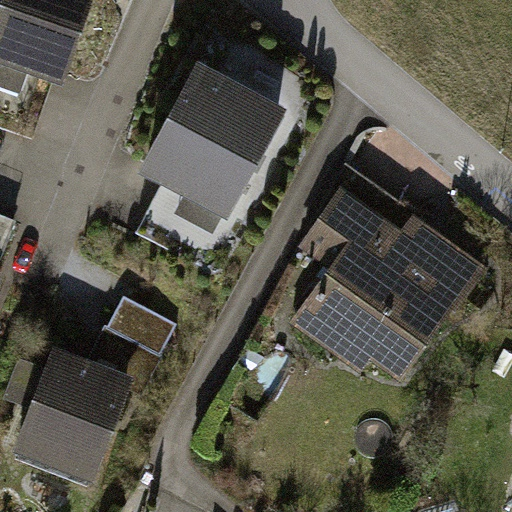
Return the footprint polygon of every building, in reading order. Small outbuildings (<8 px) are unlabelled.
[(91,0),(0,0),(0,52),(63,76),(91,0)] [(283,97),(190,47),(131,157),(223,207),(283,97)] [(311,241),(336,258),(306,301),(407,370),(479,266),(414,221),(402,238),(342,197),(311,241)] [(0,210),(0,266),(19,218),(0,210)] [(162,362),(183,318),(130,292),(108,335),(162,362)] [(129,367),(49,337),(10,443),(90,472),(129,367)]
